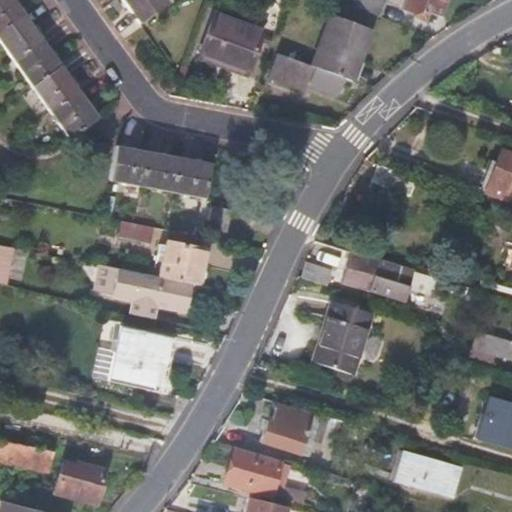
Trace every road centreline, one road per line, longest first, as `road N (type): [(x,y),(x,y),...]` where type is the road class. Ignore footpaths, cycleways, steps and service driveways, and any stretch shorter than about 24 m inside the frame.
road 1 (residential): [(342,149),(214,404),(137,511)]
road 2 (residential): [(75,0),(160,110),(342,149)]
road 3 (residential): [(511,12),(412,78),(342,149)]
